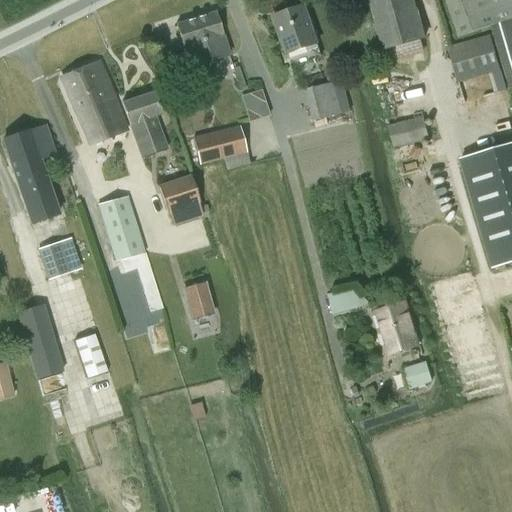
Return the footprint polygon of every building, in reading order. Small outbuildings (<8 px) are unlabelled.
[(369,0),(383,50),(425,39),(414,0),(369,0)] [(445,0),(458,38),(491,28),(511,21),(511,2),(511,0),(445,0)] [(305,6),(274,17),(282,41),(283,40),(288,54),(318,44),(305,6)] [(190,68),(229,56),(216,14),(175,26),(182,49),(185,49),(190,68)] [(447,48),(458,83),(500,71),(490,35),(447,48)] [(89,145),(125,129),(107,84),(97,62),(60,78),(76,115),(89,145)] [(328,84),(304,90),(313,122),(342,115),(351,113),(339,66),(325,70),(328,84)] [(121,104),(129,126),(141,159),(167,150),(155,117),(162,114),(154,92),(121,104)] [(393,149),(430,139),(424,117),(388,126),(393,149)] [(39,161),(55,156),(46,127),(2,142),(30,225),(58,216),(39,161)] [(250,166),(241,129),(193,140),(199,166),(224,160),(227,171),(250,166)] [(511,263),(511,143),(461,158),(493,269),(511,263)] [(172,226),(203,216),(200,204),(190,177),(158,187),(167,216),(172,226)] [(145,254),(144,254),(127,197),(97,206),(114,263),(119,261),(124,274),(135,271),(150,313),(163,308),(145,254)] [(39,250),(49,280),(52,279),(68,274),(57,243),(39,250)] [(195,317),(213,312),(209,286),(189,291),(195,317)] [(391,354),(416,345),(403,305),(378,313),(391,354)] [(42,309),(17,317),(38,386),(63,379),(42,309)] [(95,335),(75,342),(87,380),(107,373),(104,365),(95,335)] [(408,388),(432,384),(426,362),(403,369),(408,388)] [(0,399),(14,396),(5,363),(0,363),(0,399)] [(171,387),(182,383),(183,383),(179,371),(168,375),(171,387)]
